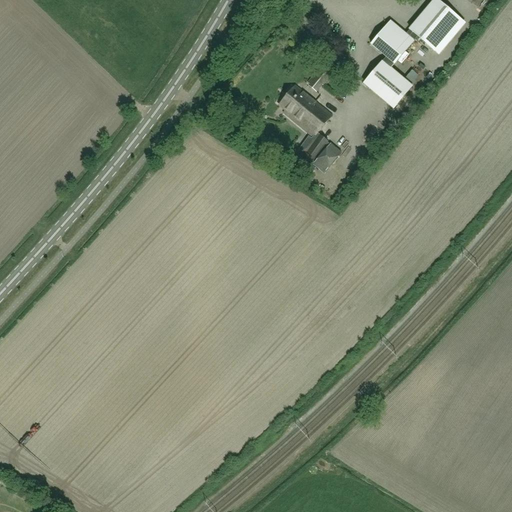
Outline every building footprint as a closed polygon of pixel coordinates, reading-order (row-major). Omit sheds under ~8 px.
[(391,22),(371,45),(386,58),(383,62),(391,69),(418,37),(439,55),(452,39),(446,34),(459,19),(436,0),(435,0),(406,35),(391,22)] [(333,48),(338,43),(334,39),(329,44),(333,48)] [(424,57),(416,66),(427,75),(434,66),(424,57)] [(324,87),(338,70),(327,60),(308,83),(310,85),(309,86),(316,92),(323,85),(324,87)] [(364,84),(394,109),(412,87),(391,69),(383,62),(364,84)] [(318,133),(332,116),(295,86),(279,106),(286,111),(284,113),(314,138),(318,133)] [(328,142),(318,134),(305,153),(302,152),(297,159),(309,168),(325,147),(328,142)] [(324,174),(341,153),(331,144),(327,149),(314,165),(324,174)]
